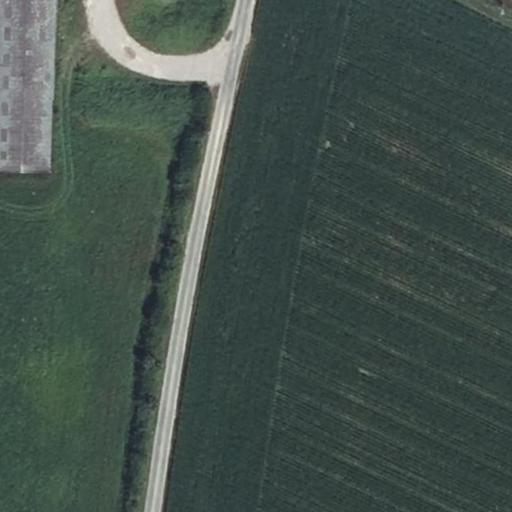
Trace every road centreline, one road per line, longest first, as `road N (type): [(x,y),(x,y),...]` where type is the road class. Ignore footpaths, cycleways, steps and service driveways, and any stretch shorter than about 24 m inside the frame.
road 1 (unclassified): [(237,0),(143,511)]
road 2 (track): [(100,0),(130,49),(224,69)]
